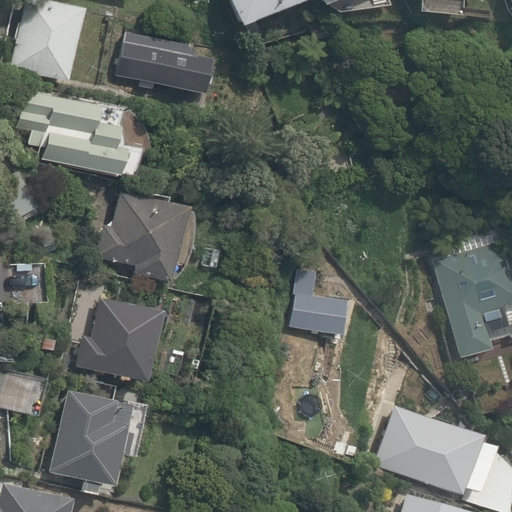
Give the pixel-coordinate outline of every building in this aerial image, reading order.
[(51,0),(17,0),(3,65),(61,78),(77,6),(51,0)] [(302,1),(301,0),(229,0),(241,27),(302,1)] [(22,93),(14,130),(30,133),(28,145),(46,149),(43,163),(134,182),(142,144),(119,139),(124,114),(22,93)] [(183,204),(110,188),(95,255),(132,263),(130,272),(166,280),(183,204)] [(511,262),(504,237),(432,256),(461,362),(511,344),(511,262)] [(84,331),(76,329),(69,363),(139,378),(154,306),(92,293),(84,331)] [(351,303),(315,302),(313,342),(349,343),(351,303)] [(0,373),(0,412),(40,428),(53,395),(0,373)] [(130,405),(67,391),(47,473),(113,487),(130,405)] [(484,436),(399,408),(378,470),(463,498),(484,436)] [(68,511),(72,498),(0,482),(0,511),(68,511)] [(466,511),(468,509),(403,492),(397,511),(466,511)]
